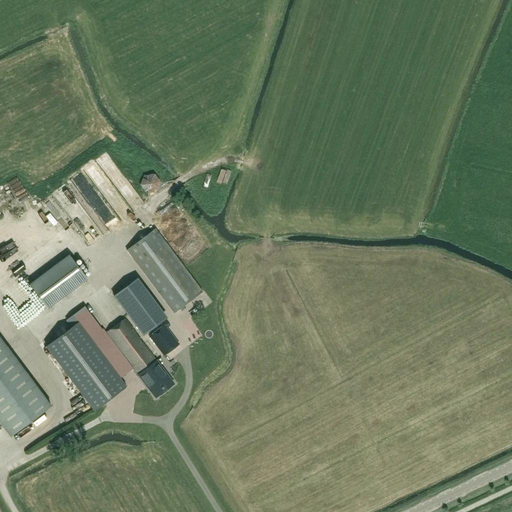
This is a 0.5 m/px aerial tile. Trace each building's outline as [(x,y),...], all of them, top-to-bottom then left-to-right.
[(78,178),(86,189),(91,185),(83,174),(78,178)] [(143,194),(159,193),(158,176),(142,177),(143,194)] [(134,190),(140,186),(136,179),(129,183),(134,190)] [(18,187),(0,200),(0,288),(60,243),(18,187)] [(75,208),(66,189),(54,194),(63,214),(75,208)] [(73,227),(62,234),(67,242),(78,234),(73,227)] [(174,313),(202,292),(155,229),(127,250),(174,313)] [(87,279),(69,255),(30,285),(48,309),(87,279)] [(143,336),(161,322),(132,282),(113,295),(143,336)] [(136,371),(154,358),(125,319),(106,332),(103,328),(102,329),(84,306),(66,320),(72,327),(46,346),(94,411),(126,386),(114,370),(128,360),(136,371)] [(165,354),(178,344),(171,334),(164,325),(150,336),(164,355),(165,354)] [(0,421),(11,436),(51,406),(0,337),(0,421)] [(154,358),(136,371),(156,397),(174,384),(158,363),(154,358)]
